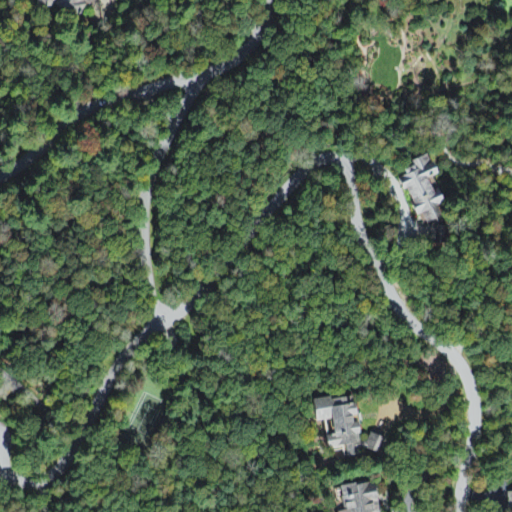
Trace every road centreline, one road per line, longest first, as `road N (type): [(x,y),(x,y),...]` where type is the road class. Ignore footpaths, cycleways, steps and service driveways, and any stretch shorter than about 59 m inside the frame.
road 1 (residential): [(159,321),(194,298),(308,166),(339,160),(359,229),(393,300),(447,348),(471,389),(471,447),(459,493)]
road 2 (residential): [(0,176),(80,110),(232,60),(257,37),(268,0)]
road 3 (residential): [(197,74),(143,206),(144,260),(159,321)]
road 4 (residential): [(159,321),(117,364),(54,472),(34,483),(0,474)]
